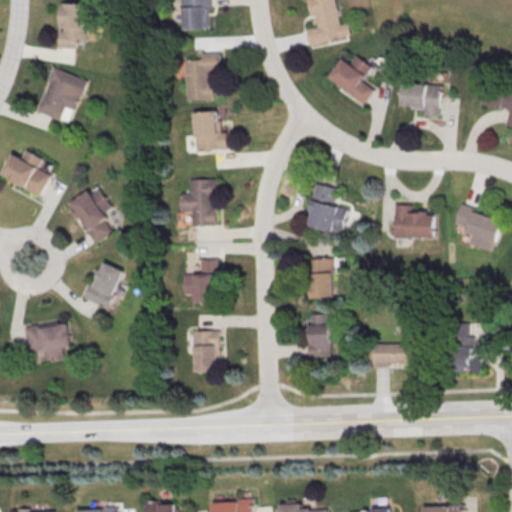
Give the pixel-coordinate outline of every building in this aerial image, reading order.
[(184,0),(185,29),(211,28),(210,0),(184,0)] [(312,44),(354,37),(351,22),(342,23),(338,0),(312,0),(317,25),(309,26),(312,44)] [(88,5),(86,42),(76,41),(75,49),(59,48),(60,31),(64,31),(64,27),(61,27),(62,3),(88,5)] [(185,61),(186,100),(213,99),(213,82),(208,82),(207,72),(219,71),(218,53),(202,54),(202,60),(185,61)] [(331,76),(366,102),(378,87),(367,79),(376,67),(359,55),(353,63),(346,57),(331,76)] [(53,66),(89,80),(82,98),(80,97),(75,111),(73,110),(68,122),(61,118),(60,121),(37,111),(44,94),(45,95),(50,83),(47,82),(53,66)] [(443,114),(444,84),(405,82),(404,106),(414,106),(414,113),(443,114)] [(511,86),(487,83),(484,104),(511,108),(508,125),(511,125),(511,86)] [(194,114),(196,151),(227,149),(226,133),(218,133),(217,112),(194,114)] [(13,154),(1,176),(38,198),(50,176),(37,169),(43,160),(28,151),(23,160),(13,154)] [(218,178),(192,178),(192,190),(182,190),(182,212),(193,212),(193,225),(218,225),(218,178)] [(335,230),(337,223),(347,225),(351,208),(338,205),(341,187),(318,183),(309,225),(335,230)] [(114,207),(100,184),(72,201),(96,242),(116,231),(105,212),(114,207)] [(397,237),(438,237),(438,212),(418,212),(418,204),(397,204),(397,237)] [(474,231),(471,243),(499,252),(509,218),(462,204),(456,226),(474,231)] [(220,258),(200,258),(200,272),(186,272),(185,299),(195,299),(195,301),(219,301),(220,258)] [(313,258),(313,298),(336,298),(336,258),(313,258)] [(110,308),(127,270),(103,259),(86,297),(110,308)] [(311,355),(335,355),(335,313),(311,313),(311,355)] [(72,346),(69,320),(25,326),(29,351),(44,349),(45,360),(64,358),(62,347),(72,346)] [(453,324),(452,371),(483,371),(483,356),(475,356),(475,324),(453,324)] [(196,371),(222,371),(222,329),(196,329),(196,371)] [(416,343),(375,343),(375,366),(416,366),(416,343)] [(348,510),(348,511),(394,511),(393,495),(370,497),(371,509),(348,510)] [(213,500),(213,511),(257,511),(257,498),(213,500)] [(145,500),(145,511),(191,511),(191,509),(180,509),(179,499),(145,500)] [(281,502),(281,511),(331,511),(331,508),(305,510),(305,500),(281,502)] [(422,503),(422,511),(463,511),(463,502),(422,503)]
